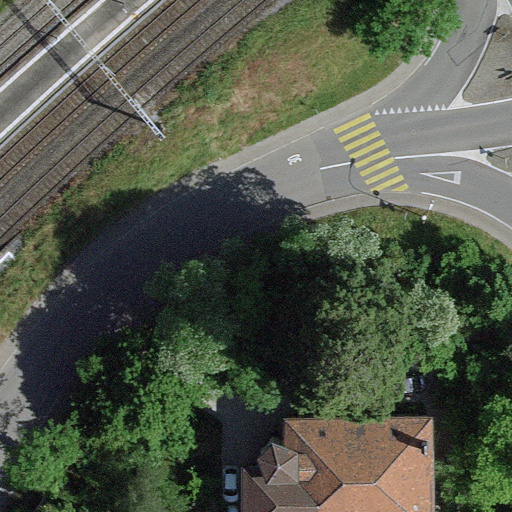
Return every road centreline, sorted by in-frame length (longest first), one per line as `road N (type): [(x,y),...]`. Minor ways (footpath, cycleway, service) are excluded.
road 1 (residential): [(396,157),(317,166),(247,192),(142,255),(111,281),(0,442)]
road 2 (secondary): [(473,0),(452,61),(396,157)]
